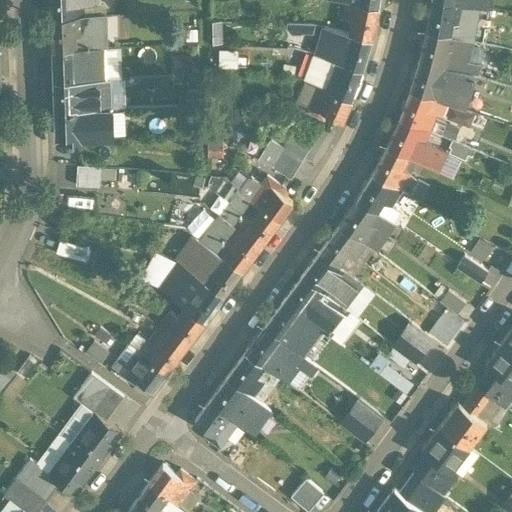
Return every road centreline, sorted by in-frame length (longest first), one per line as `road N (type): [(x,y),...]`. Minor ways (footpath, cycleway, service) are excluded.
road 1 (residential): [(154,430),(337,180),(376,99),(401,0)]
road 2 (residential): [(339,511),(511,278)]
road 3 (residential): [(24,0),(31,194),(0,278)]
road 4 (residential): [(264,511),(154,430)]
